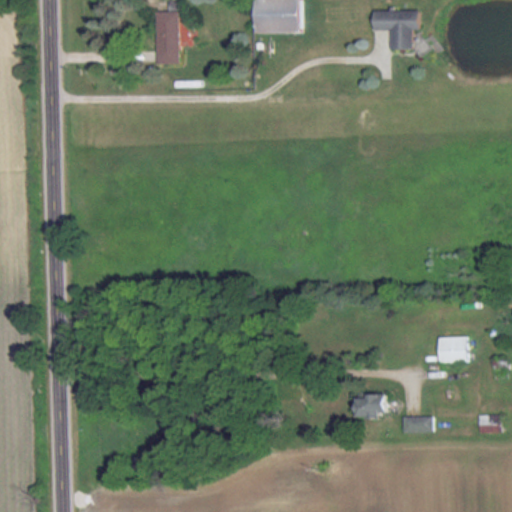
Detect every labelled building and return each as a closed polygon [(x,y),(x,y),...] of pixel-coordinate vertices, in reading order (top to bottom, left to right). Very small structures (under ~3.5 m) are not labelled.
[(257,0),(257,31),(303,31),(302,0),(257,0)] [(422,9),(376,9),(376,27),(394,27),(394,48),(416,48),(416,27),(422,27),(422,9)] [(159,62),(182,62),(182,10),(159,10),(159,62)] [(442,336),(442,361),(471,361),(471,336),(442,336)] [(496,360),(496,376),(507,376),(507,360),(496,360)] [(389,416),(389,393),(360,393),(360,416),(389,416)] [(481,414),(481,432),(504,432),(504,414),(481,414)] [(406,415),(406,431),(436,431),(436,415),(406,415)]
